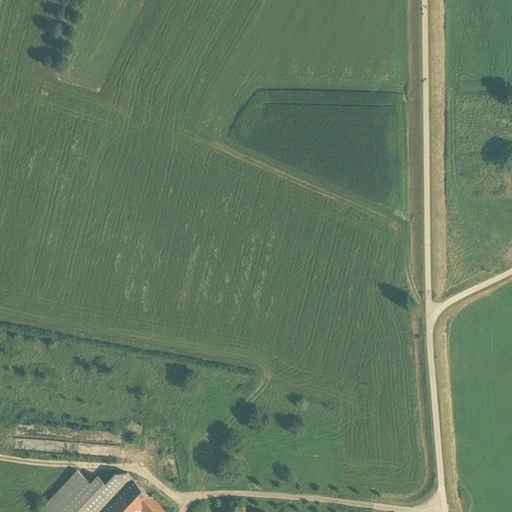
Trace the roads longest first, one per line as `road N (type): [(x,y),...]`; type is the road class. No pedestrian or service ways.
road 1 (unclassified): [(443,505),(430,310),(511,265)]
road 2 (track): [(0,456),(124,465),(181,501)]
